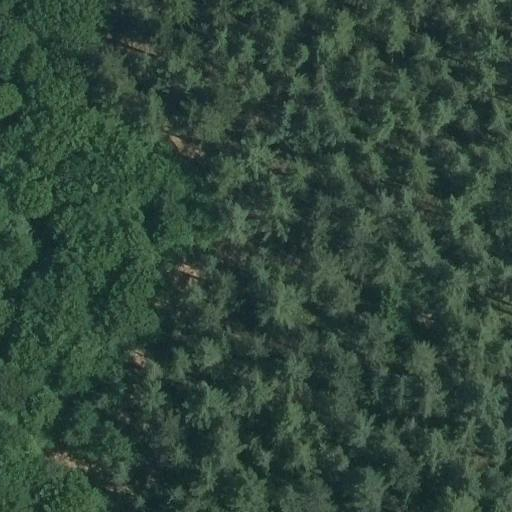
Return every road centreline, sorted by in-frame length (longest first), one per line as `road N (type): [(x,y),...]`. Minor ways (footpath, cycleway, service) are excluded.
road 1 (track): [(511,395),(0,70)]
road 2 (track): [(77,115),(0,386)]
